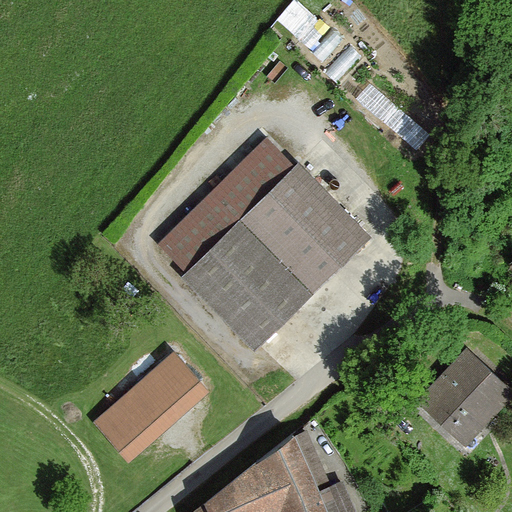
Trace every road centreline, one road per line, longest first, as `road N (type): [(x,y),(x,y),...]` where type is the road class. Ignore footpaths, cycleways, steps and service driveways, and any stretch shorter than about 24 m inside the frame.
road 1 (residential): [(152,511),(329,371),(438,298)]
road 2 (track): [(458,78),(435,262)]
road 3 (track): [(97,511),(98,482),(85,451),(33,401),(0,382)]
